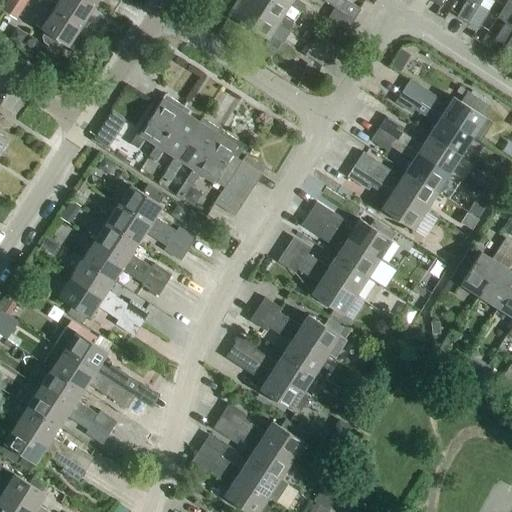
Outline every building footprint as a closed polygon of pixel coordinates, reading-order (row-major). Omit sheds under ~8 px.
[(16,21),(30,0),(8,0),(1,11),(16,21)] [(82,26),(95,6),(86,0),(59,0),(54,8),(82,26)] [(271,38),(279,27),(280,25),(241,0),(238,0),(227,18),(267,44),(266,45),(277,52),(281,44),(271,38)] [(283,19),(290,8),(291,6),(282,0),(241,0),(280,25),(279,27),(289,33),(294,25),(283,19)] [(295,0),(282,0),(291,6),(290,8),(300,15),(305,7),(295,0)] [(321,0),(321,1),(336,11),(354,22),(362,10),(345,0),(321,0)] [(468,23),(479,5),(472,0),(465,0),(456,16),(468,23)] [(511,0),(508,0),(496,19),(504,23),(511,9),(511,0)] [(479,5),(468,23),(477,29),(489,11),(479,5)] [(67,48),(82,26),(54,8),(40,30),(45,33),(42,38),(43,43),(51,48),(56,47),(59,43),(67,48)] [(348,33),(354,22),(336,11),(329,21),(348,33)] [(505,45),(511,34),(511,26),(506,23),(496,39),(505,45)] [(306,45),(310,47),(315,38),(306,33),(302,41),(307,44),(306,45)] [(311,48),(330,60),(337,48),(318,37),(311,48)] [(325,68),(330,60),(311,48),(306,57),(325,68)] [(307,65),(303,72),(313,78),(318,71),(307,65)] [(472,137),(472,138),(479,143),(480,143),(492,124),(483,118),(490,108),(467,93),(460,103),(452,99),(445,111),(433,103),(436,97),(423,89),(416,101),(472,137)] [(157,149),(183,108),(165,96),(139,137),(136,135),(129,146),(137,151),(143,141),(155,148),(157,149)] [(460,156),(472,138),(472,137),(416,101),(410,111),(435,127),(429,136),(460,156)] [(175,161),(202,120),(183,108),(157,149),(155,148),(148,158),(155,163),(162,153),(174,160),(175,161)] [(460,156),(429,136),(421,148),(399,134),(402,129),(386,119),(379,130),(395,141),(448,175),(460,156)] [(194,174),(221,133),(202,120),(175,161),(174,160),(167,170),(174,174),(180,164),(191,172),(194,174)] [(103,121),(92,137),(104,145),(114,130),(103,121)] [(242,162),(242,160),(238,158),(242,152),(236,149),(239,144),(221,133),(194,174),(191,172),(176,196),(183,201),(199,177),(212,186),(214,184),(223,190),(227,184),(235,173),(242,162)] [(448,175),(395,141),(389,149),(411,163),(405,173),(436,194),(448,175)] [(436,194),(405,173),(398,185),(376,171),(378,168),(361,157),(355,167),(372,178),(424,212),(436,194)] [(235,173),(254,186),(262,175),(242,162),(235,173)] [(412,231),(424,212),(372,178),(355,167),(347,178),(368,191),(370,188),(389,200),(381,211),(412,231)] [(167,171),(162,177),(171,183),(176,176),(167,170),(167,171)] [(247,197),(254,186),(235,173),(227,184),(247,197)] [(118,207),(188,252),(196,240),(179,228),(175,233),(155,220),(162,209),(165,203),(161,201),(164,196),(147,185),(141,195),(122,183),(110,202),(118,207)] [(240,208),(247,197),(227,184),(223,190),(224,190),(220,195),(240,208)] [(234,217),(240,208),(220,195),(214,204),(234,217)] [(485,204),(474,197),(468,208),(478,215),(485,204)] [(318,203),(309,216),(311,218),(325,227),(378,261),(390,242),(369,228),(368,227),(359,221),(352,232),(342,226),(346,221),(318,203)] [(180,263),(188,252),(118,207),(106,225),(138,246),(144,236),(165,250),(163,252),(180,263)] [(340,251),(334,259),(366,280),(378,261),(325,227),(311,218),(309,216),(302,226),(340,251)] [(374,220),(369,228),(390,242),(395,234),(374,220)] [(511,244),(511,220),(511,221),(501,236),(506,239),(492,261),(481,254),(460,286),(479,297),(511,244)] [(131,257),(138,246),(106,225),(93,244),(146,279),(163,290),(169,280),(153,269),(151,271),(131,257)] [(60,243),(47,234),(41,244),(53,253),(60,243)] [(93,244),(81,262),(114,284),(121,273),(141,286),(146,279),(93,244)] [(497,309),(511,285),(511,273),(507,271),(511,262),(511,244),(479,297),(497,309)] [(366,280),(334,259),(327,270),(306,256),(301,264),(354,298),(366,280)] [(69,281),(122,316),(127,308),(107,295),(114,284),(81,262),(69,281)] [(354,298),(301,264),(296,271),(317,285),(310,296),(341,317),(354,298)] [(117,324),(122,316),(69,281),(57,300),(71,309),(86,319),(89,321),(96,310),(117,324)] [(511,285),(497,309),(511,318),(511,285)] [(273,322),(326,357),(327,355),(335,360),(346,343),(343,341),(323,328),(307,318),(300,329),(278,315),(281,310),(264,298),(256,311),(273,322)] [(8,301),(1,312),(9,318),(16,307),(8,301)] [(86,319),(71,309),(67,316),(82,326),(86,319)] [(323,328),(343,341),(348,333),(328,320),(323,328)] [(290,344),(282,356),(313,376),(326,357),(273,322),(268,330),(290,344)] [(398,326),(393,333),(401,338),(406,331),(398,326)] [(66,328),(53,347),(135,400),(142,388),(112,369),(109,373),(100,366),(107,355),(66,328)] [(386,334),(377,347),(389,355),(398,342),(386,334)] [(447,334),(442,342),(448,345),(452,337),(447,334)] [(51,371),(83,392),(90,382),(110,395),(107,399),(127,412),(135,400),(53,347),(42,365),(51,371)] [(301,394),(249,360),(232,349),(225,360),(253,379),(256,375),(265,381),(258,393),(297,418),(309,399),(301,394)] [(472,369),(480,356),(471,350),(463,363),(472,369)] [(254,352),(249,360),(301,394),(313,376),(282,356),(275,366),(254,352)] [(371,371),(378,361),(369,355),(363,365),(371,371)] [(511,369),(509,368),(502,380),(511,386),(511,369)] [(76,403),(83,392),(51,371),(39,390),(92,424),(110,435),(117,424),(99,413),(97,417),(76,403)] [(27,409),(59,429),(66,419),(87,432),(92,424),(39,390),(27,409)] [(272,404),(259,396),(255,401),(268,409),(272,404)] [(230,406),(222,418),(290,463),(306,437),(287,424),(282,432),(270,424),(263,435),(241,422),(245,416),(230,406)] [(346,407),(340,416),(350,422),(356,412),(346,407)] [(52,440),(59,429),(27,409),(15,427),(68,461),(86,473),(93,462),(75,450),(73,454),(52,440)] [(278,481),(290,463),(222,418),(213,432),(238,448),(241,443),(254,450),(247,461),(278,481)] [(42,455),(63,469),(68,461),(15,427),(3,446),(34,466),(42,455)] [(243,511),(268,511),(274,504),(216,467),(197,455),(189,466),(206,477),(208,474),(230,488),(223,499),(243,511)] [(221,459),(216,467),(266,500),(274,504),(285,486),(278,481),(247,461),(240,471),(221,459)] [(13,477),(1,495),(27,511),(45,511),(38,507),(45,497),(13,477)] [(341,495),(346,488),(331,478),(327,486),(341,495)] [(0,511),(27,511),(1,495),(0,494),(0,511)] [(320,494),(314,504),(326,511),(330,511),(336,503),(320,494)]
